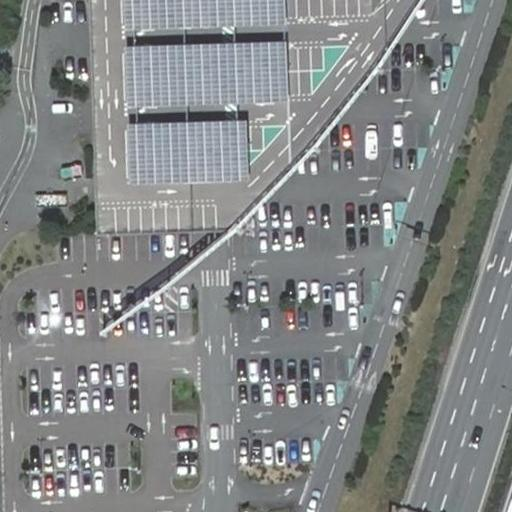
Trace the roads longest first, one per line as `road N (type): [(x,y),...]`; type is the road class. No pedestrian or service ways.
road 1 (unclassified): [(322,497),(493,0)]
road 2 (unclassified): [(209,0),(221,464),(214,511)]
road 3 (trunk): [(501,386),(442,511)]
road 4 (trunk): [(501,386),(461,511)]
